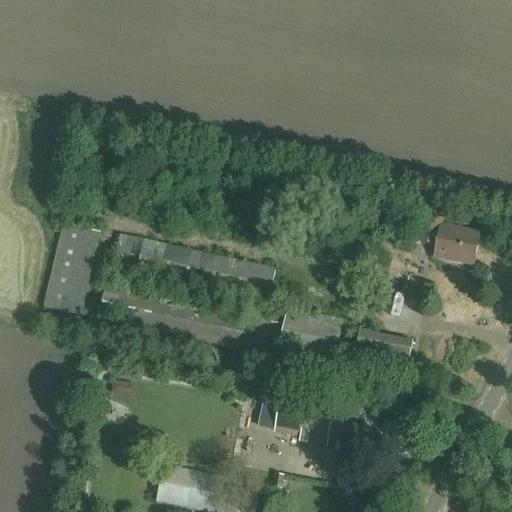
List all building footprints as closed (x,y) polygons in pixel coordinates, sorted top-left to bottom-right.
[(425,206),(417,241),(438,245),(435,257),(474,265),(481,234),(442,226),(445,210),(425,206)] [(113,268),(269,302),(276,270),(120,235),(113,268)] [(337,346),(343,321),(288,309),(285,324),(106,286),(99,320),(278,359),(279,353),(334,364),(337,346)] [(353,369),(405,379),(413,342),(361,331),(357,351),(353,369)] [(281,399),(275,432),(330,443),(329,447),(347,450),(349,442),(365,445),(368,428),(338,421),(340,410),(281,399)] [(205,511),(224,511),(232,479),(163,466),(157,502),(205,511)]
